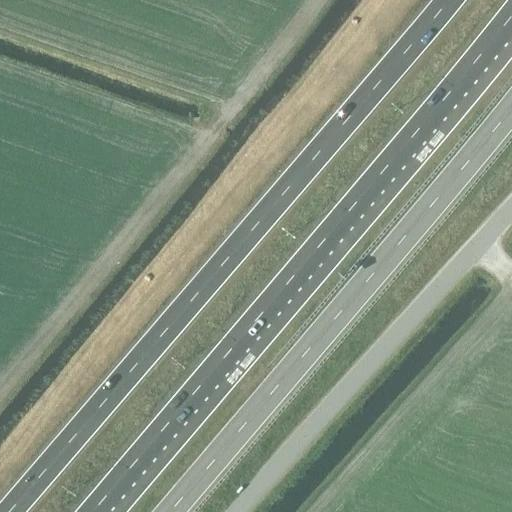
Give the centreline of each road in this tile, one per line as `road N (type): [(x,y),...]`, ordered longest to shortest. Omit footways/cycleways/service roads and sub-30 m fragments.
road 1 (trunk): [(451,0),(11,511)]
road 2 (trunk): [(92,511),(511,18)]
road 3 (unclassified): [(511,214),(241,511)]
